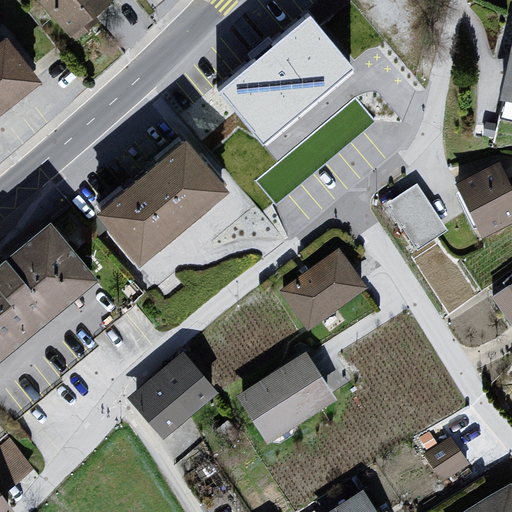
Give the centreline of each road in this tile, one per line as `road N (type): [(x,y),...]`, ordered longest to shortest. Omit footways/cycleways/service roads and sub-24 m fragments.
road 1 (residential): [(117,397),(164,347),(347,202)]
road 2 (unclassified): [(0,190),(226,0)]
road 3 (residential): [(511,441),(347,202)]
road 4 (residential): [(347,202),(415,140),(457,0)]
road 5 (residential): [(26,502),(117,397)]
road 6 (residential): [(194,511),(117,397)]
